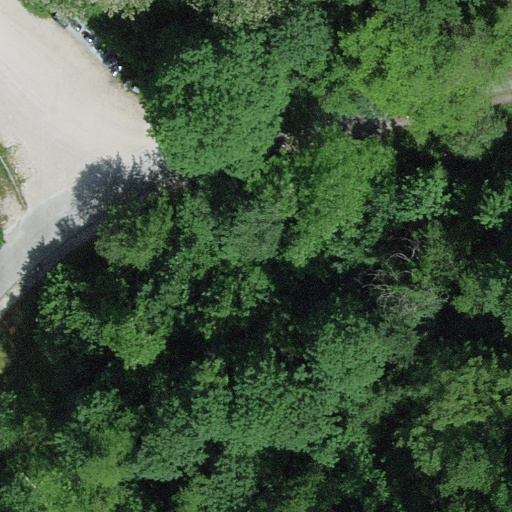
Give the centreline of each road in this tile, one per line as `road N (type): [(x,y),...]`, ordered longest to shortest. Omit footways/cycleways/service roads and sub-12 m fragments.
road 1 (unclassified): [(0,273),(72,209),(134,177),(302,128),(511,85)]
road 2 (track): [(134,177),(0,19)]
